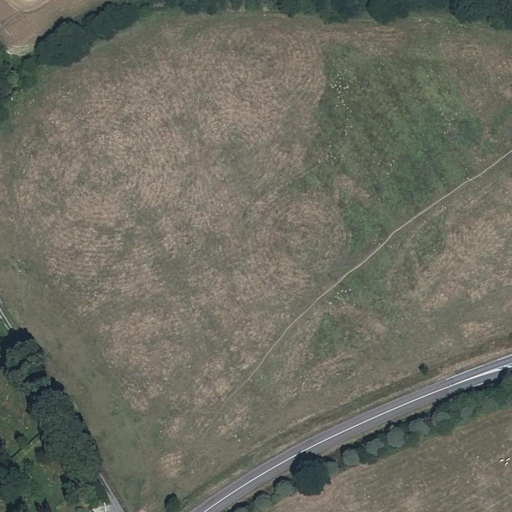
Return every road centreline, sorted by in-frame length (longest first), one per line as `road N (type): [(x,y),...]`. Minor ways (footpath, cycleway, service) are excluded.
road 1 (secondary): [(511,364),(315,442),(211,511)]
road 2 (track): [(0,310),(118,511)]
